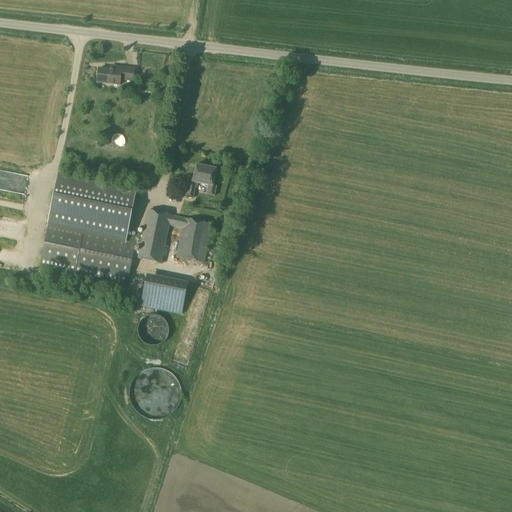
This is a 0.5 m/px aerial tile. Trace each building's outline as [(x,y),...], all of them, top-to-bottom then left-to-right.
[(122,67),(122,68),(113,67),(113,71),(98,69),(97,83),(120,86),(121,81),(133,83),(135,69),(122,67)] [(118,134),(112,139),(119,147),(126,142),(118,134)] [(196,165),(194,178),(188,177),(184,198),(193,200),(196,184),(208,186),(206,195),(215,197),(217,187),(213,186),(217,170),(196,165)] [(176,258),(205,264),(213,224),(186,218),(172,216),(172,214),(137,209),(133,228),(144,230),(144,236),(137,235),(137,237),(125,235),(132,192),(58,177),(39,269),(127,288),(133,258),(162,265),(170,226),(181,229),(176,258)] [(181,316),(188,283),(147,275),(140,307),(181,316)] [(138,330),(138,334),(139,337),(141,340),(144,344),(148,346),(152,347),(156,347),(160,345),(163,343),(165,341),(167,338),(169,333),(169,329),(167,325),(165,321),(162,319),(159,317),(156,316),(152,316),(148,317),(144,319),(141,322),(139,326),(138,330)] [(157,369),(155,369),(153,369),(150,370),(148,370),(146,371),(144,372),(142,373),(140,374),(138,375),(137,377),(135,378),(134,380),(133,382),(132,384),(131,386),(130,388),(130,390),(129,392),(129,395),(129,397),(130,399),(130,401),(131,403),(132,405),(133,407),(134,409),(135,411),(137,413),(138,414),(140,416),(142,417),(144,418),(146,419),(148,419),(150,420),(153,420),(155,420),(157,420),(159,420),(161,419),(164,419),(166,418),(168,417),(170,416),(171,414),(173,413),(174,411),(176,409),(177,407),(178,405),(179,403),(180,401),(180,399),(180,397),(180,395),(180,392),(180,390),(180,388),(179,386),(178,384),(177,382),(176,380),(174,378),(173,377),(171,375),(170,374),(168,373),(166,372),(164,371),(161,370),(159,370),(157,369)]
